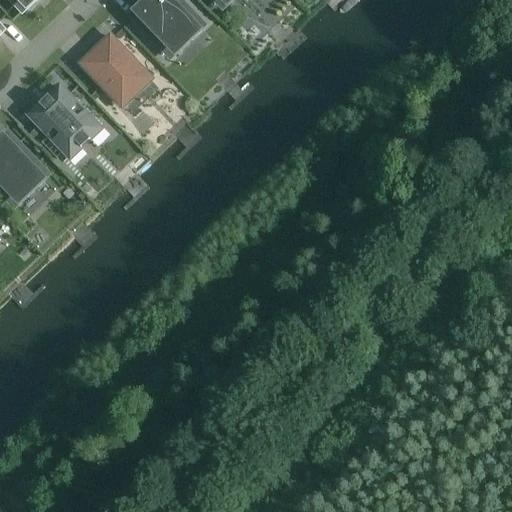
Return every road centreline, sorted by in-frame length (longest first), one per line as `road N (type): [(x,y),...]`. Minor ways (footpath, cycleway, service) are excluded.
road 1 (unclassified): [(163,511),(392,280),(511,142)]
road 2 (residential): [(0,87),(91,0)]
